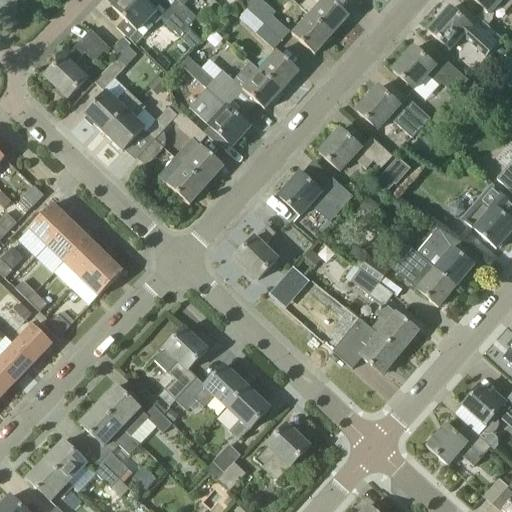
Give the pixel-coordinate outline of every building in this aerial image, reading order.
[(142,40),(153,29),(147,24),(156,15),(141,0),(123,0),(115,9),(113,8),(112,9),(124,21),(116,29),(128,41),(136,34),(142,40)] [(174,0),(178,3),(169,12),(187,29),(196,20),(183,8),(190,0),(174,0)] [(289,34),(272,18),(275,15),(258,0),(255,0),(254,2),(247,10),(246,11),(263,27),(281,43),(289,34)] [(349,18),(328,0),(324,0),(309,17),(332,37),(349,18)] [(506,0),(471,0),(484,12),(478,20),(488,28),(493,22),(490,19),(506,0)] [(469,27),(465,23),(450,10),(429,33),(451,54),(463,40),(486,61),(503,42),(476,19),(469,27)] [(202,44),(187,29),(169,12),(161,20),(160,21),(166,26),(179,38),(182,41),(187,47),(194,53),(201,44),(202,44)] [(314,57),(332,37),(309,17),(292,36),(314,57)] [(273,52),(281,43),(263,27),(255,36),(273,52)] [(85,55),(94,63),(108,49),(91,32),(65,59),(64,59),(44,79),(68,101),(84,84),(85,85),(89,82),(74,67),(85,55)] [(118,59),(130,48),(122,40),(111,52),(118,59)] [(432,65),(429,63),(414,49),(393,73),(415,93),(428,79),(438,88),(441,85),(446,90),(431,107),(428,104),(421,111),(432,122),(467,83),(439,57),(432,65)] [(299,74),(284,60),(276,53),(259,72),(282,93),(299,74)] [(206,91),(224,106),(242,122),(248,115),(231,98),(214,82),(187,57),(179,65),(206,91)] [(117,61),(93,85),(102,93),(125,69),(117,61)] [(249,65),(233,84),(239,90),(264,112),(282,93),(259,72),(258,73),(249,65)] [(221,74),(214,82),(231,98),(239,90),(233,84),(221,74)] [(158,98),(167,87),(157,79),(148,89),(158,98)] [(400,108),(394,102),(379,89),(357,113),(379,134),(390,121),(412,141),(422,129),(423,130),(430,122),(406,100),(400,108)] [(103,135),(135,101),(126,93),(116,103),(107,94),(84,117),(103,135)] [(103,135),(122,153),(144,129),(135,121),(145,111),(135,101),(103,135)] [(173,106),(170,110),(177,117),(180,114),(181,113),(173,106)] [(242,122),(224,106),(207,126),(232,149),(249,129),(242,122)] [(177,117),(170,110),(147,134),(154,141),(172,123),(177,117)] [(207,140),(180,114),(177,117),(172,123),(191,142),(175,160),(207,188),(224,169),(200,147),(207,140)] [(361,150),(355,145),(340,131),(319,155),(341,175),(342,175),(345,178),(356,167),(352,163),(354,161),(366,172),(374,164),(384,173),(394,163),(370,140),(361,150)] [(416,139),(417,142),(419,151),(420,154),(434,151),(430,136),(416,139)] [(146,169),(162,151),(163,149),(154,141),(134,163),(135,164),(137,161),(146,169)] [(189,207),(207,188),(175,160),(158,179),(189,207)] [(511,163),(496,182),(511,195),(511,163)] [(321,194),(315,189),(300,175),(279,199),(301,219),(311,209),(321,218),(336,202),(344,209),(353,199),(333,181),(321,194)] [(386,195),(394,186),(383,176),(375,185),(386,195)] [(33,207),(43,197),(34,188),(24,198),(33,207)] [(511,232),(511,224),(510,223),(511,220),(511,207),(490,188),(461,220),(496,251),(498,248),(500,250),(508,241),(506,239),(511,232)] [(357,208),(365,199),(359,193),(351,203),(357,208)] [(33,208),(23,199),(20,203),(16,207),(25,216),(29,212),(33,208)] [(360,210),(372,220),(381,210),(368,199),(360,210)] [(45,249),(70,223),(53,206),(28,232),(45,249)] [(0,228),(7,235),(15,226),(5,216),(0,221),(0,228)] [(64,265),(88,240),(70,223),(45,249),(63,264),(64,265)] [(264,247),(275,235),(267,228),(255,240),(254,240),(235,260),(258,282),(278,261),(264,247)] [(470,265),(478,256),(439,229),(417,256),(455,289),(473,267),(470,265)] [(81,282),(105,257),(88,240),(64,265),(81,282)] [(455,289),(417,256),(408,249),(391,270),(438,310),(455,289)] [(312,253),(303,263),(311,271),(321,262),(312,253)] [(356,269),(360,271),(379,286),(389,273),(366,255),(356,269)] [(81,282),(84,285),(99,299),(122,274),(105,257),(81,282)] [(0,275),(5,280),(13,272),(0,259),(0,275)] [(27,303),(35,295),(23,284),(15,292),(27,303)] [(39,315),(47,307),(35,295),(27,303),(39,315)] [(26,323),(32,316),(20,304),(14,311),(23,320),(26,323)] [(418,333),(385,307),(383,305),(374,315),(381,321),(371,332),(400,355),(418,333)] [(371,332),(365,327),(355,339),(350,334),(359,323),(346,312),(319,345),(331,355),(341,343),(382,377),(400,355),(371,332)] [(63,336),(70,329),(58,317),(51,325),(63,336)] [(52,346),(38,333),(33,328),(14,347),(34,366),(52,346)] [(197,380),(189,372),(207,352),(184,330),(154,362),(175,382),(164,394),(175,403),(197,380)] [(0,370),(15,385),(34,366),(14,347),(0,361),(0,370)] [(226,413),(247,390),(224,368),(206,387),(197,380),(175,403),(186,413),(197,403),(203,409),(212,399),(225,412),(226,413)] [(0,400),(15,385),(0,370),(0,400)] [(97,408),(130,439),(149,420),(116,388),(97,408)] [(462,408),(483,426),(479,434),(483,437),(490,437),(493,435),(496,432),(498,430),(498,425),(498,422),(496,420),(497,419),(511,432),(511,400),(507,407),(494,395),(491,398),(480,388),(462,408)] [(228,434),(239,443),(269,411),(247,390),(226,413),(238,423),(228,434)] [(80,426),(104,450),(112,441),(128,457),(138,447),(130,439),(97,408),(80,426)] [(165,419),(172,425),(178,419),(171,412),(165,419)] [(465,427),(457,436),(446,426),(426,449),(448,468),(458,456),(473,469),(490,450),(465,427)] [(278,483),(309,449),(286,427),(265,449),(267,451),(256,462),(278,483)] [(69,486),(87,467),(63,443),(45,463),(69,486)] [(229,448),(213,464),(224,475),(233,466),(234,466),(240,459),(229,448)] [(110,455),(101,464),(119,481),(124,477),(127,473),(111,455),(110,455)] [(65,499),(74,490),(69,486),(45,463),(27,481),(51,505),(61,495),(65,499)] [(118,482),(119,481),(101,464),(93,472),(110,490),(118,482)] [(245,477),(234,466),(233,466),(224,475),(217,483),(229,494),(245,477)] [(495,506),(509,490),(498,481),(496,484),(485,497),(495,506)] [(511,511),(511,486),(509,490),(495,506),(501,511),(511,511)] [(0,511),(24,511),(10,498),(0,508),(0,511)]
